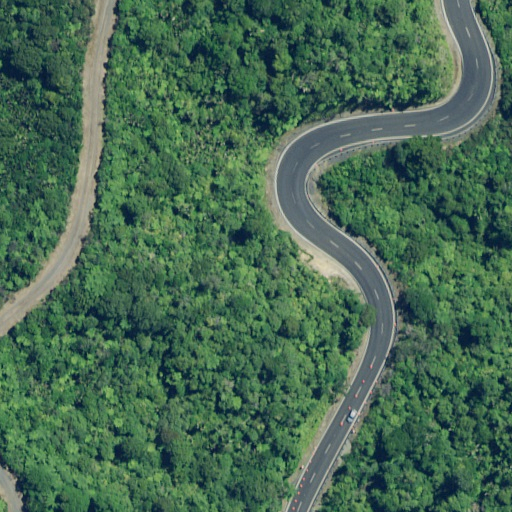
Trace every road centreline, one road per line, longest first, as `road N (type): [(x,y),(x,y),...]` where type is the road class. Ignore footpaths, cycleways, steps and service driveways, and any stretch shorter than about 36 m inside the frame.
road 1 (primary): [(459,0),(481,78),(471,101),(436,123),(339,136),(307,149),(293,178),(298,208),(360,263),(382,302),(383,338),(298,511)]
road 2 (track): [(112,0),(86,204),(48,279),(0,324)]
